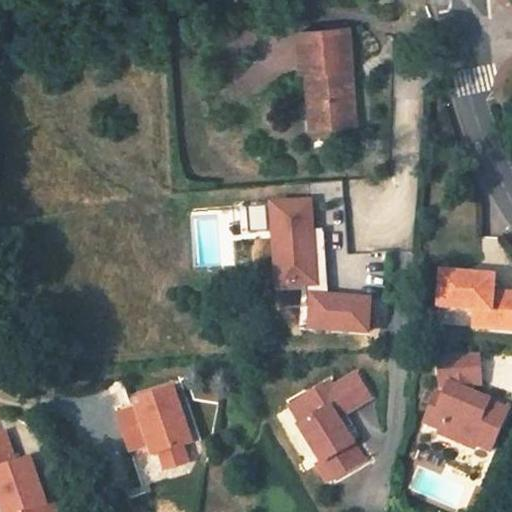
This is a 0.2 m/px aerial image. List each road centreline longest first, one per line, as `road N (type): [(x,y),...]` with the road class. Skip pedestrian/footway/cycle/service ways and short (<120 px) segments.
road 1 (unknown): [(464,37),(412,72),(401,94),(402,252)]
road 2 (unclassified): [(511,195),(475,111),(464,37)]
